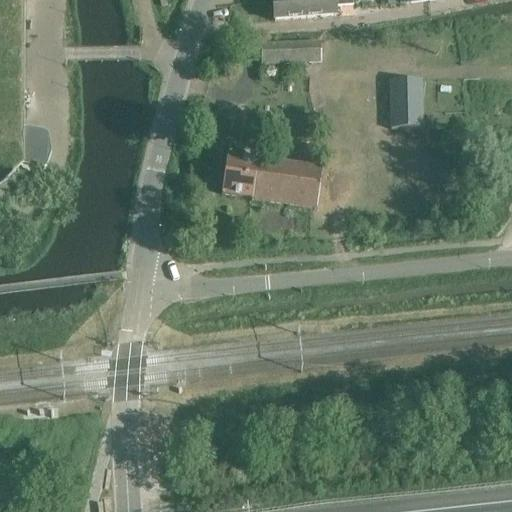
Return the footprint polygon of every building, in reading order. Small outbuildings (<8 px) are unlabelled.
[(0,0),(0,183),(21,165),(26,171),(38,175),(45,169),(45,168),(47,166),(52,150),(48,134),(47,133),(28,125),(24,125),(24,27),(24,0),(0,0)] [(352,0),(292,0),(276,1),(272,1),(274,22),(336,17),(335,8),(353,7),(352,0)] [(320,43),(260,45),(261,65),(321,63),(320,43)] [(390,131),(424,130),(423,81),(389,82),(390,131)] [(316,210),(322,169),(258,161),(258,157),(248,155),(247,161),(227,158),(222,195),(251,199),(251,201),(316,210)]
